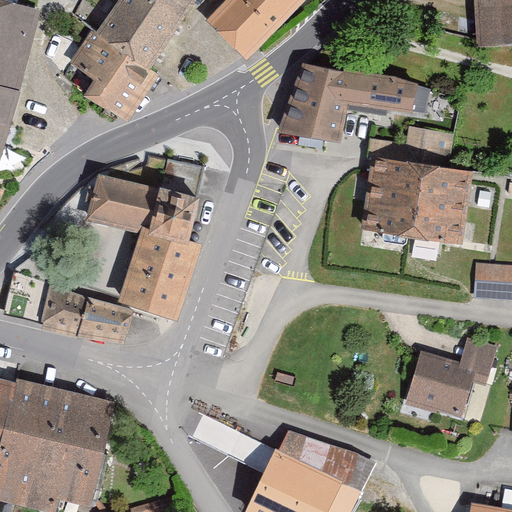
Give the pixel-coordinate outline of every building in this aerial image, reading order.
[(0,0),(0,160),(20,91),(39,10),(0,0)] [(120,0),(95,33),(149,69),(195,0),(120,0)] [(228,0),(208,21),(246,58),(303,0),(228,0)] [(511,0),(479,0),(481,53),(511,52),(511,0)] [(95,33),(91,31),(70,61),(94,78),(85,96),(124,119),(155,72),(149,69),(95,33)] [(359,82),(309,69),(287,142),(344,151),(352,116),(359,82)] [(352,116),(417,123),(423,89),(360,77),(359,82),(352,116)] [(455,140),(411,133),(409,148),(372,143),(369,165),(384,167),(450,177),(455,140)] [(450,177),(384,167),(373,242),(467,255),(478,181),(450,177)] [(210,208),(106,182),(94,229),(148,243),(198,255),(199,252),(210,208)] [(198,255),(148,243),(127,311),(182,331),(208,256),(199,252),(198,255)] [(511,271),(478,270),(476,304),(511,305),(511,271)] [(47,337),(83,346),(92,307),(54,294),(47,337)] [(139,322),(92,307),(83,346),(131,353),(139,322)] [(502,352),(470,344),(465,368),(424,358),(411,411),(471,425),(480,389),(493,392),(502,352)] [(0,478),(20,391),(0,385),(0,478)] [(21,387),(20,391),(0,478),(0,508),(16,511),(64,511),(66,506),(89,511),(96,511),(120,410),(21,387)] [(336,511),(346,490),(361,496),(376,466),(294,438),(285,457),(278,454),(251,511),(336,511)] [(511,511),(511,493),(499,492),(496,511),(491,511),(476,510),(476,511),(511,511)]
